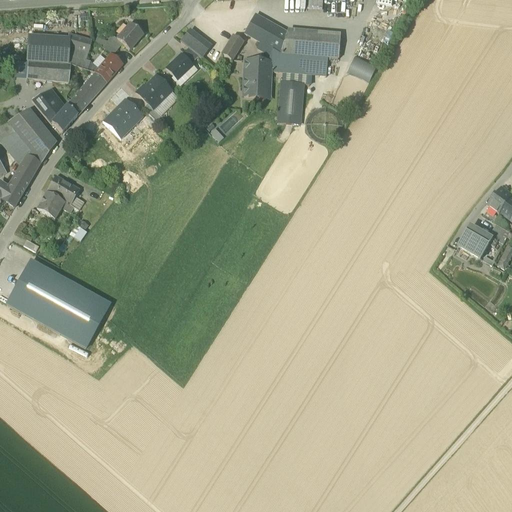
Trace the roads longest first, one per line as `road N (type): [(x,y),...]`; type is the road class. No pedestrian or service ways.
road 1 (residential): [(191,0),(190,14),(111,87),(47,164),(0,246)]
road 2 (track): [(511,382),(397,511)]
